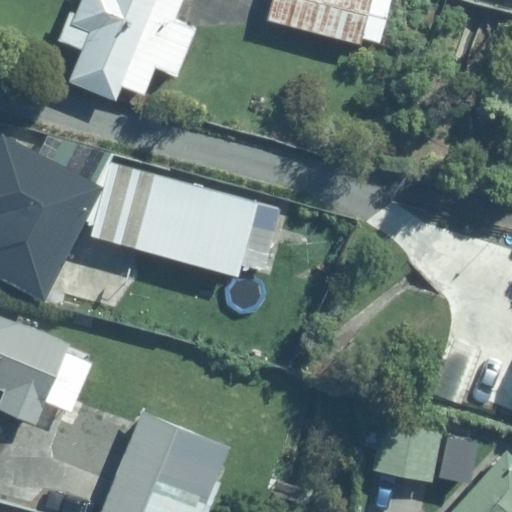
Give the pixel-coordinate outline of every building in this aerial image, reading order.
[(183,0),(75,0),(58,43),(79,52),(67,79),(116,101),(124,83),(144,92),(156,66),(172,73),(194,25),(176,17),(183,0)] [(271,0),(267,19),(358,43),(359,40),(378,45),(389,0),(271,0)] [(97,188),(2,137),(0,141),(0,278),(36,299),(97,188)] [(90,237),(241,278),(244,268),(259,272),(276,210),(110,165),(90,237)] [(0,410),(32,425),(39,407),(65,418),(94,352),(89,350),(98,330),(62,315),(51,341),(0,319),(0,410)] [(441,416),(387,403),(372,471),(426,484),(441,416)] [(127,432),(98,511),(205,511),(222,466),(127,432)] [(511,511),(511,457),(498,445),(440,510),(442,511),(511,511)]
